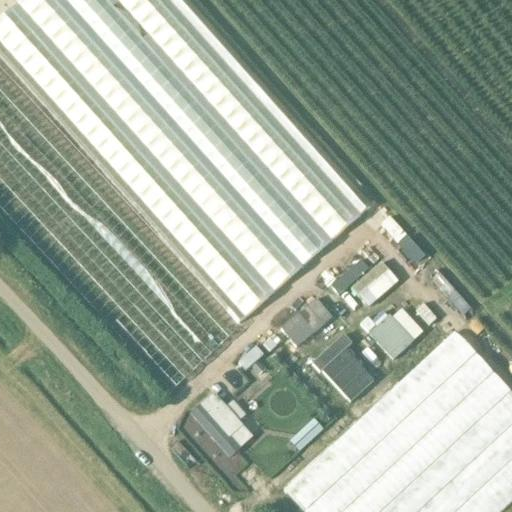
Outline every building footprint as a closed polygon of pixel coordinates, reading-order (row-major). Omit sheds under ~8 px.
[(238,329),(371,214),(186,0),(24,0),(0,21),(0,64),(13,79),(0,78),(0,99),(2,102),(0,101),(0,183),(24,211),(32,204),(112,210),(87,181),(113,175),(95,155),(95,151),(102,159),(104,140),(154,170),(140,192),(155,189),(152,229),(238,329)] [(391,217),(381,226),(398,245),(408,236),(391,217)] [(384,263),(353,291),(371,311),(402,282),(384,263)] [(386,313),(366,332),(396,362),(438,322),(415,298),(393,320),(386,313)] [(331,309),(277,359),(320,405),(332,392),(348,411),(390,372),(331,309)] [(511,511),(511,395),(453,334),(399,385),(423,395),(415,402),(479,401),(486,408),(485,401),(504,393),(504,423),(489,438),(484,438),(484,445),(491,452),(505,446),(500,457),(489,452),(490,504),(489,504),(503,510),(511,505),(511,511)] [(250,370),(257,378),(264,372),(257,364),(250,370)] [(242,427),(213,394),(189,416),(227,459),(239,449),(229,438),(242,427)]
